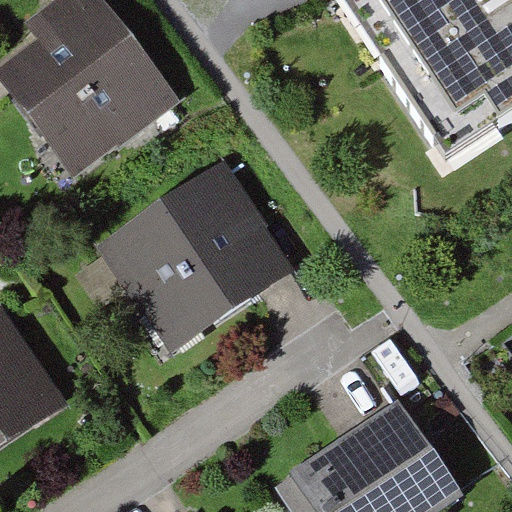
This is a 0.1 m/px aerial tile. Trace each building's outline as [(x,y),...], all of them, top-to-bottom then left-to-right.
[(511,0),(355,0),(346,6),(448,157),(511,114),(511,0)] [(0,84),(0,128),(61,210),(169,130),(77,6),(15,51),(26,65),(0,84)] [(163,380),(285,297),(212,189),(90,272),(163,380)] [(0,468),(59,429),(0,340),(0,468)] [(277,496),(287,511),(443,511),(387,425),(277,496)]
